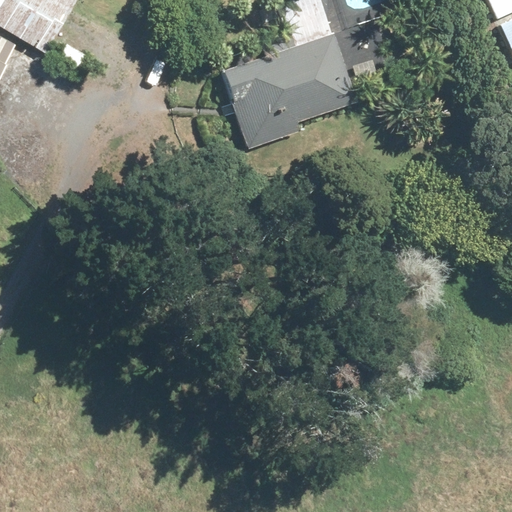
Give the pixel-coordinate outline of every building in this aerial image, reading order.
[(63,15),(38,0),(0,0),(0,54),(28,72),(63,15)] [(303,0),(277,9),(285,33),(267,40),(272,55),(218,74),(245,151),(302,131),(299,124),(355,104),(318,0),(303,0)] [(511,0),(464,0),(477,25),(511,9),(511,0)] [(511,16),(476,33),(511,113),(511,16)] [(70,74),(54,63),(41,79),(60,91),(70,74)]
